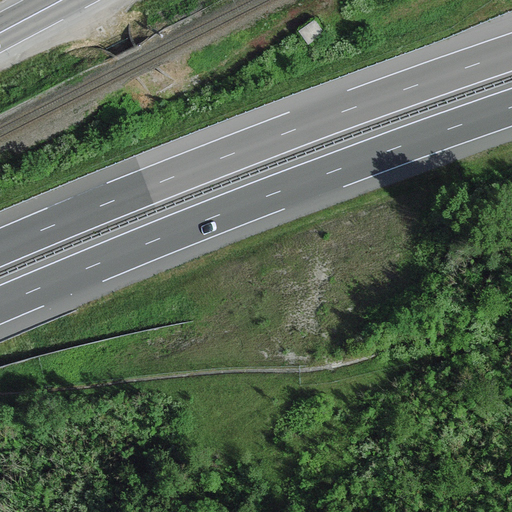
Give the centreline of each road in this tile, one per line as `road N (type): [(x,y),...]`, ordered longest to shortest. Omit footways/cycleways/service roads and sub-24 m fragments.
road 1 (motorway): [(0,307),(511,110)]
road 2 (motorway): [(511,50),(0,246)]
road 3 (track): [(87,0),(127,52),(173,92),(330,0)]
